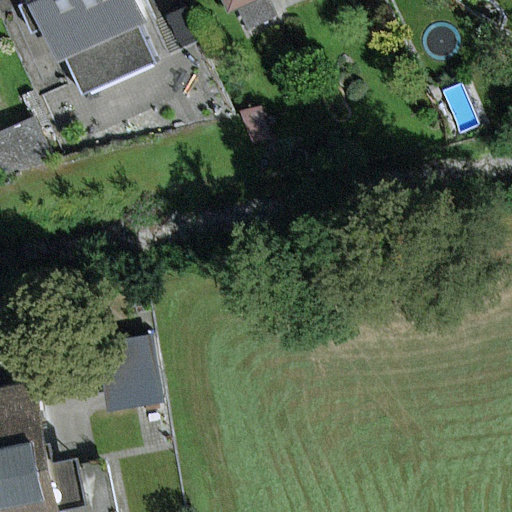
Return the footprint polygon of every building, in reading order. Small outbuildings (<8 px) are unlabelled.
[(86,93),(161,60),(135,0),(33,0),(32,0),(23,5),(35,32),(55,23),(86,93)] [(242,111),(252,142),(268,139),(260,107),(242,111)] [(0,158),(4,170),(42,156),(27,126),(0,139),(0,158)] [(155,336),(113,343),(125,408),(166,401),(155,336)] [(33,385),(0,391),(0,511),(57,511),(51,475),(33,385)] [(120,511),(111,464),(51,475),(57,511),(120,511)]
